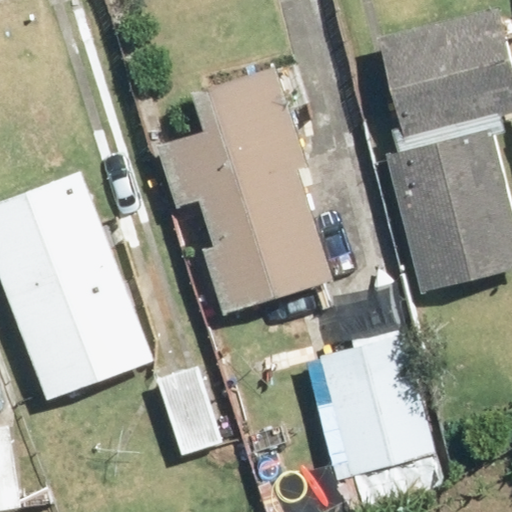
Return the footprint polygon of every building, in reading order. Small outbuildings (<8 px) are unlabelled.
[(394,32),(421,130),(511,105),(511,42),(501,3),(394,32)] [(343,270),(273,73),(178,107),(248,304),(343,270)] [(511,209),(490,134),(393,162),(429,285),(511,261),(511,209)] [(0,204),(0,247),(56,391),(163,350),(93,168),(0,204)] [(329,351),(364,467),(430,447),(394,331),(329,351)] [(198,366),(166,378),(192,444),(224,431),(198,366)] [(13,429),(0,431),(0,504),(23,501),(13,429)]
